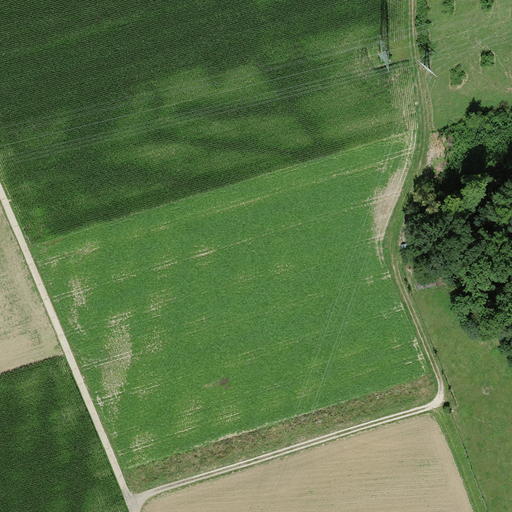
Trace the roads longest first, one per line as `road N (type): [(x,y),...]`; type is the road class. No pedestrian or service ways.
road 1 (track): [(123,501),(427,408),(438,396),(396,271),(394,241),(422,113),(407,35),(410,0)]
road 2 (track): [(127,511),(0,184)]
